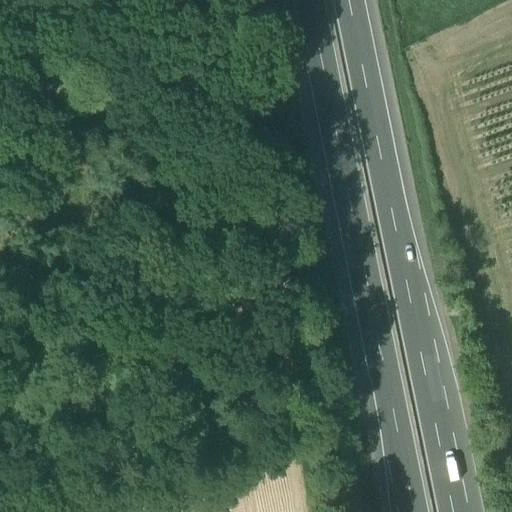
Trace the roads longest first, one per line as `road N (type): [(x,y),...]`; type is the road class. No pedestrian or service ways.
road 1 (motorway): [(306,0),(411,511)]
road 2 (motorway): [(452,511),(348,0)]
